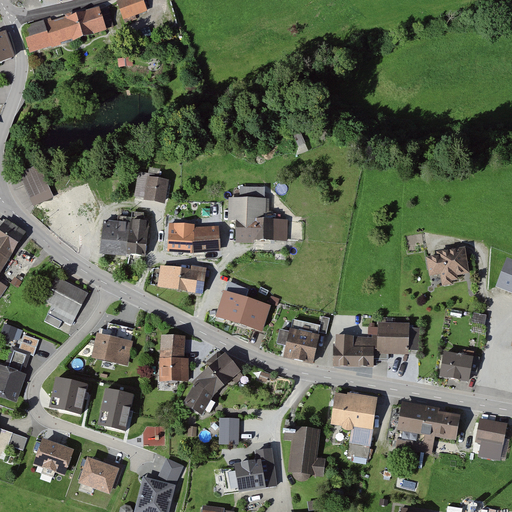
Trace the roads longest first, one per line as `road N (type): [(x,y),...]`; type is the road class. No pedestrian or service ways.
road 1 (tertiary): [(481,405),(265,363),(113,287)]
road 2 (residential): [(113,287),(84,332),(40,376),(34,402),(49,421),(145,455)]
road 3 (tertiary): [(113,287),(0,201)]
road 4 (residential): [(0,140),(22,70),(10,21)]
